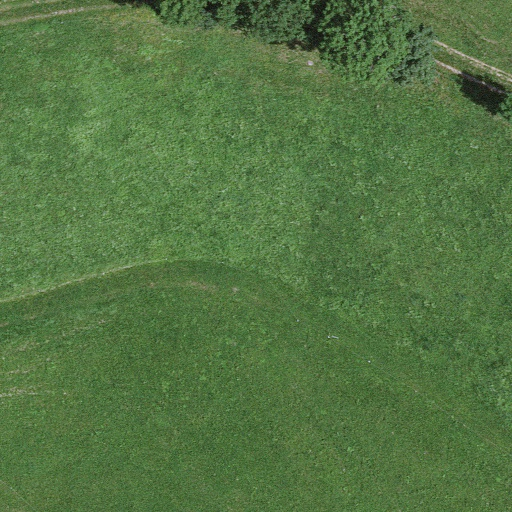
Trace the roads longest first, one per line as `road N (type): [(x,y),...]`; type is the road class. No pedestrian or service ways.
road 1 (track): [(0,315),(166,274),(248,286),(291,307)]
road 2 (track): [(511,87),(387,33),(265,0)]
